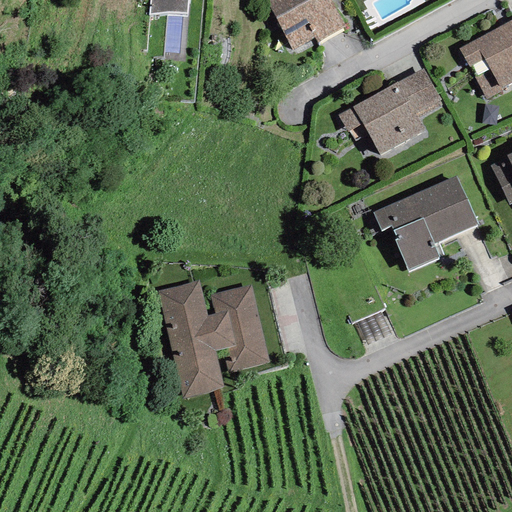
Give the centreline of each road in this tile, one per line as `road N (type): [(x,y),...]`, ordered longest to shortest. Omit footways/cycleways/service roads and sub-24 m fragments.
road 1 (residential): [(511,297),(326,378),(292,274)]
road 2 (residential): [(484,0),(285,98)]
road 3 (track): [(326,378),(348,511)]
